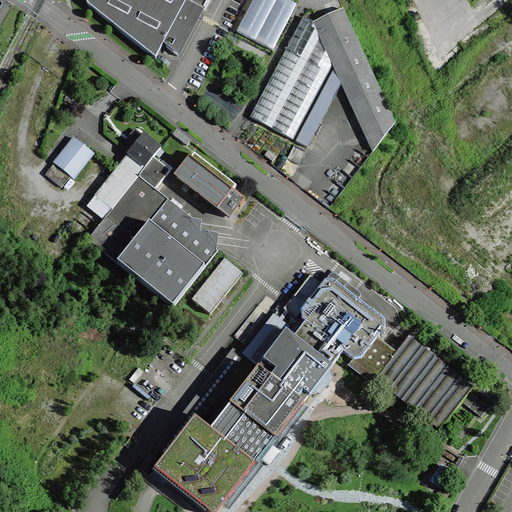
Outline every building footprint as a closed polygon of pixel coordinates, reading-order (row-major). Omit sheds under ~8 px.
[(87,0),(88,1),(88,3),(90,6),(156,59),(164,43),(165,41),(180,53),(207,0),(87,0)] [(294,6),(281,0),(251,0),(235,32),(271,50),(294,6)] [(340,85),(372,152),(394,123),(339,10),(310,23),(317,38),(271,129),(292,140),(331,66),(333,70),(340,85)] [(249,118),(271,129),(317,38),(310,23),(302,18),(249,118)] [(340,85),(333,70),(321,94),(332,100),(340,85)] [(332,100),(321,94),(314,106),(326,112),(332,100)] [(326,112),(314,106),(308,118),(319,124),(326,112)] [(319,124),(308,118),(302,130),(313,136),(319,124)] [(313,136),(302,130),(295,142),(306,148),(313,136)] [(134,148),(142,138),(134,132),(126,142),(134,148)] [(94,198),(110,211),(159,150),(143,137),(142,138),(134,148),(94,198)] [(93,155),(73,139),(53,164),(73,180),(93,155)] [(276,156),(269,150),(265,154),(272,161),(276,156)] [(237,186),(196,155),(179,176),(197,190),(192,196),(197,200),(201,194),(219,208),(237,186)] [(107,216),(88,240),(118,263),(169,200),(156,190),(171,171),(154,157),(110,211),(107,216)] [(193,219),(169,200),(118,263),(174,306),(218,249),(208,240),(209,230),(190,229),(193,219)] [(242,274),(224,259),(192,301),(210,315),(242,274)] [(311,327),(345,284),(334,276),(329,276),(301,312),(303,321),(311,327)] [(377,378),(431,419),(425,428),(433,434),(440,426),(442,428),(474,388),(408,338),(398,352),(378,337),(379,337),(380,337),(379,336),(384,330),(385,330),(385,329),(384,329),(387,327),(386,320),(383,317),(382,316),(381,316),(375,312),(376,311),(374,310),(374,311),(359,299),(360,299),(359,298),(358,299),(358,294),(345,284),(311,327),(343,351),(354,360),(362,359),(363,357),(364,357),(365,356),(364,356),(368,351),(369,351),(370,350),(369,349),(374,343),(393,358),(377,378)] [(243,355),(259,367),(287,332),(292,335),(303,321),(281,305),(242,355),(243,355)] [(205,323),(187,308),(177,320),(195,335),(205,323)] [(259,367),(272,378),(301,341),(311,327),(303,321),(292,335),(287,332),(259,367)] [(301,341),(272,378),(303,402),(312,391),(315,393),(319,392),(320,393),(333,377),(332,376),(331,371),(329,370),(343,351),(311,327),(301,341)] [(218,511),(303,402),(243,355),(156,469),(212,511),(218,511)]
